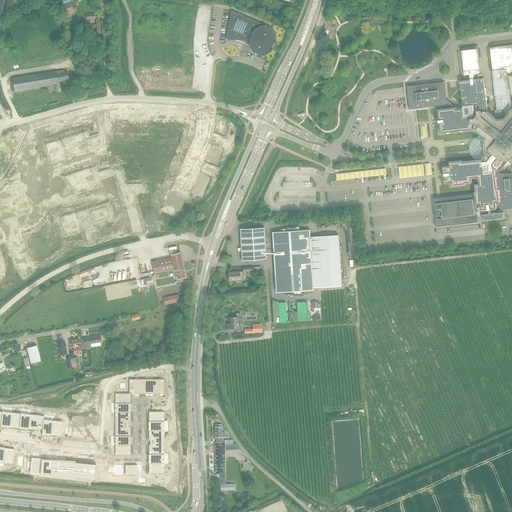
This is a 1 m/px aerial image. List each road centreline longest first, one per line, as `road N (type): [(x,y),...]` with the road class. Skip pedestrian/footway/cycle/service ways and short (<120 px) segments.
road 1 (residential): [(194,405),(216,408),(252,460),(309,511)]
road 2 (secondary): [(194,405),(197,321),(213,245)]
road 3 (secondary): [(147,511),(0,492)]
road 4 (residential): [(11,124),(140,98)]
road 5 (secondary): [(271,121),(319,0)]
road 6 (secondary): [(312,0),(262,117)]
